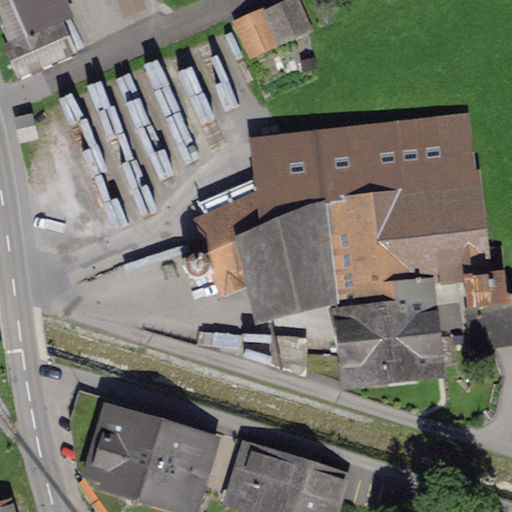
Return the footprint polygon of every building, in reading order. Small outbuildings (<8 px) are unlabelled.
[(18,76),(75,52),(62,23),(41,32),(27,0),(0,0),(0,17),(12,44),(6,47),(18,76)] [(142,0),(117,0),(126,19),(147,9),(142,0)] [(267,14),(238,27),(250,54),(308,29),(296,2),(267,15),(267,14)] [(217,91),(241,84),(224,33),(201,41),(217,91)] [(466,279),(470,309),(506,305),(511,300),(511,298),(506,296),(499,251),(481,254),(463,118),(261,142),(265,182),(260,184),(265,196),(204,222),(213,242),(203,247),(223,293),(257,278),(266,316),(344,298),(346,315),(426,306),(423,284),(466,279)] [(122,229),(119,209),(87,212),(90,233),(122,229)] [(511,300),(506,305),(470,309),(473,344),(511,339),(511,300)] [(432,368),(426,306),(346,315),(353,377),(432,368)] [(222,337),(199,333),(197,344),(221,348),(221,350),(305,376),(307,342),(222,337)] [(217,511),(239,440),(211,432),(206,447),(171,436),(176,422),(89,395),(81,424),(87,465),(119,511),(217,511)] [(334,511),(344,482),(247,453),(230,508),(243,511),(334,511)] [(0,511),(12,511),(9,500),(0,502),(0,511)]
